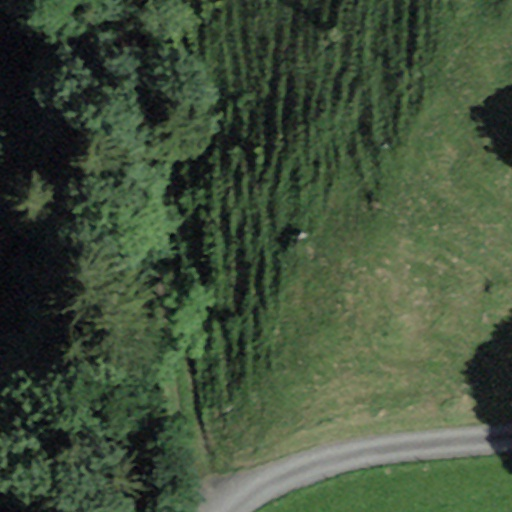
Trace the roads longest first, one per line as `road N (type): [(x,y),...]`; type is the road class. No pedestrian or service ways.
road 1 (track): [(185,511),(172,350),(122,0)]
road 2 (track): [(511,444),(368,447),(247,491),(226,511)]
